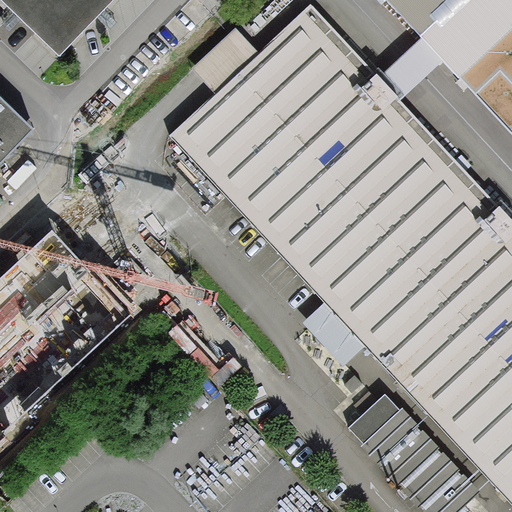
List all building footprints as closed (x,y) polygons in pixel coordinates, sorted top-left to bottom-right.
[(1,0),(61,57),(116,0),(1,0)] [(511,0),(390,0),(511,134),(511,0)] [(511,216),(314,4),(171,137),(511,505),(511,216)] [(0,172),(33,138),(0,106),(0,172)] [(15,270),(0,283),(0,347),(47,304),(15,270)] [(363,450),(421,511),(461,511),(479,496),(403,415),(400,418),(384,402),(352,432),(366,447),(363,450)]
